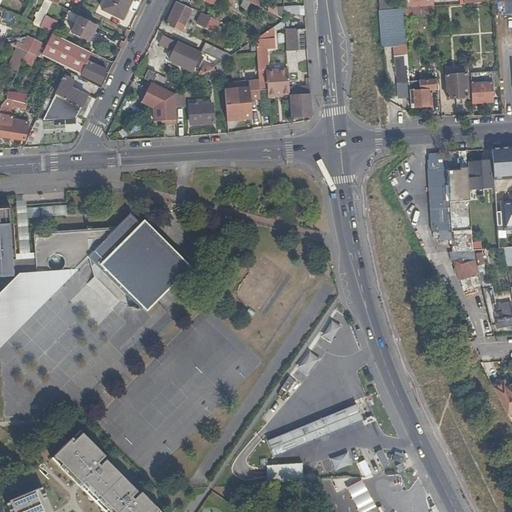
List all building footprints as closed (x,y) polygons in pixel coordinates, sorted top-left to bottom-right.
[(45,0),(33,24),(39,28),(45,16),(51,3),(47,1),(45,0)] [(121,20),(131,0),(106,0),(102,10),(121,20)] [(250,3),(247,1),(244,0),(235,0),(235,1),(248,8),(251,3),(250,3)] [(391,0),(378,0),(379,0),(380,10),(392,9),(391,0)] [(191,10),(177,3),(166,24),(181,32),(191,10)] [(434,6),(417,7),(418,14),(426,14),(434,13),(434,6)] [(405,8),(404,8),(404,13),(404,15),(418,14),(417,7),(405,8)] [(275,10),(275,15),(284,20),(284,16),(283,16),(283,9),(275,10)] [(392,13),(392,9),(380,10),(379,10),(381,25),(393,24),(392,13)] [(87,40),(89,36),(95,24),(67,11),(64,18),(74,24),(70,32),(87,40)] [(219,21),(220,22),(221,18),(211,12),(208,16),(212,18),(219,21)] [(214,31),(219,21),(212,18),(208,16),(202,13),(197,22),(214,31)] [(52,34),(53,34),(56,27),(54,26),(56,21),(45,16),(39,28),(52,34)] [(92,38),(98,26),(95,24),(89,36),(92,38)] [(267,95),(289,92),(287,63),(272,65),(273,68),(268,69),(267,48),(276,48),(274,27),(255,39),(258,81),(259,90),(266,89),(267,95)] [(286,43),(286,51),(297,50),(296,29),(285,30),(286,43)] [(41,56),(52,61),(62,39),(53,34),(52,34),(46,46),(41,56)] [(174,50),(177,43),(162,35),(159,43),(174,50)] [(36,56),(40,58),(41,56),(46,46),(40,43),(36,52),(29,49),(33,39),(27,37),(23,45),(16,43),(14,47),(15,47),(27,52),(28,52),(36,56)] [(36,52),(40,43),(33,39),(29,49),(36,52)] [(52,61),(100,85),(106,71),(87,61),(91,53),(62,39),(52,61)] [(196,62),(200,54),(180,44),(177,43),(174,50),(170,58),(178,62),(192,69),(196,62)] [(206,43),(201,52),(222,62),(231,56),(206,43)] [(27,52),(15,47),(5,69),(18,71),(23,61),(27,52)] [(28,52),(27,52),(23,61),(31,65),(36,56),(28,52)] [(222,62),(201,52),(200,54),(196,62),(204,66),(200,75),(201,76),(208,71),(214,67),(216,65),(222,62)] [(237,59),(235,53),(231,56),(222,62),(222,68),(237,59)] [(409,81),(407,55),(394,56),(395,72),(397,72),(398,82),(404,82),(409,81)] [(471,83),(473,102),(493,101),(491,85),(500,85),(499,72),(499,70),(491,70),(491,82),(471,83)] [(152,73),(148,71),(144,79),(147,81),(152,83),(156,75),(152,73)] [(211,76),(208,71),(201,76),(199,77),(202,82),(211,76)] [(466,73),(445,74),(447,98),(468,96),(466,73)] [(41,111),(45,113),(63,77),(58,74),(41,111)] [(165,79),(156,75),(152,83),(161,87),(165,79)] [(77,116),(85,120),(96,98),(87,94),(86,95),(70,87),(73,81),(63,76),(63,77),(45,113),(42,121),(76,117),(77,116)] [(420,89),(410,89),(411,108),(431,106),(430,90),(433,90),(435,89),(434,79),(419,80),(420,89)] [(409,81),(410,89),(420,89),(419,80),(409,81)] [(152,83),(147,81),(144,88),(147,89),(141,102),(153,108),(154,122),(168,121),(168,124),(176,123),(175,108),(174,94),(161,87),(152,83)] [(258,81),(223,84),(226,121),(251,119),(250,100),(260,99),(259,90),(258,81)] [(309,95),(309,85),(300,86),(289,87),(290,95),(291,116),(311,114),(310,95),(309,95)] [(182,93),(174,94),(175,108),(183,107),(182,93)] [(0,135),(24,140),(28,122),(11,120),(11,117),(8,116),(11,105),(24,109),(26,103),(7,98),(0,106),(0,107),(0,135)] [(208,100),(202,100),(202,105),(189,105),(190,124),(200,124),(201,125),(203,125),(203,123),(213,123),(212,104),(208,104),(208,100)] [(511,176),(511,146),(493,148),(494,166),(495,178),(511,176)] [(486,167),(485,161),(470,163),(471,178),(469,178),(470,188),(495,186),(495,178),(494,166),(486,167)] [(469,178),(469,168),(461,169),(461,171),(449,172),(450,189),(453,232),(473,230),(470,188),(469,178)] [(505,210),(497,211),(498,225),(506,224),(506,228),(511,227),(511,197),(504,198),(505,210)] [(17,255),(28,254),(25,220),(24,209),(23,201),(13,202),(17,255)] [(24,209),(25,220),(64,217),(63,206),(24,209)] [(33,254),(28,254),(17,255),(12,255),(10,224),(0,224),(0,276),(15,276),(31,274),(44,286),(36,294),(54,292),(88,259),(140,309),(182,268),(130,216),(118,227),(31,234),(33,254)] [(453,232),(454,251),(475,250),(473,230),(453,232)] [(476,254),(483,283),(487,282),(484,265),(485,265),(482,253),(476,254)] [(478,274),(474,261),(465,264),(463,258),(454,261),(460,280),(478,274)] [(0,345),(54,292),(36,294),(44,286),(31,274),(15,276),(0,291),(0,345)] [(488,306),(492,320),(493,326),(498,325),(498,329),(511,326),(511,301),(496,304),(493,287),(492,287),(490,282),(487,282),(483,283),(488,306)] [(349,406),(261,442),(267,459),(356,422),(349,406)] [(158,511),(80,433),(54,459),(107,511),(158,511)] [(51,511),(46,501),(43,502),(38,492),(9,505),(12,511),(51,511)]
